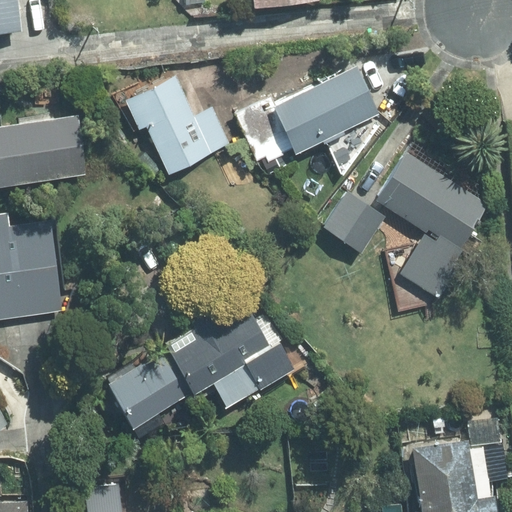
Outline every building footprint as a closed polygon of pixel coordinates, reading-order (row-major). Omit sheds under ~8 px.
[(0,0),(0,32),(17,31),(13,0),(0,0)] [(251,164),(373,112),(351,63),(259,102),(265,115),(236,128),(251,164)] [(159,171),(228,142),(212,105),(188,115),(171,75),(118,97),(136,139),(144,135),(159,171)] [(0,179),(77,171),(71,113),(0,120),(0,179)] [(483,202),(399,148),(368,197),(417,228),(390,270),(429,294),(459,248),(455,246),(483,202)] [(353,250),(378,215),(341,188),(316,223),(353,250)] [(0,315),(57,309),(47,218),(4,223),(3,211),(0,211),(0,315)] [(157,345),(93,377),(116,423),(180,389),(179,387),(236,358),(250,384),(287,365),(271,336),(260,342),(239,302),(207,318),(199,304),(179,314),(184,323),(153,339),(157,345)] [(460,445),(459,437),(403,443),(409,511),(487,511),(485,490),(482,490),(477,443),(460,445)] [(123,511),(120,481),(83,486),(86,511),(123,511)] [(0,511),(23,511),(23,499),(0,499),(0,511)]
